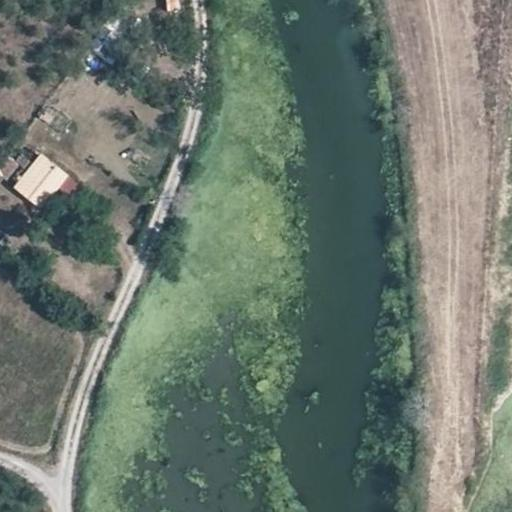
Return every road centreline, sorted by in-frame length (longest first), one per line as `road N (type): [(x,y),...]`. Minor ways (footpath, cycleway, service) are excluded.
road 1 (track): [(503,511),(478,188),(452,0)]
road 2 (track): [(63,488),(91,381),(177,181),(200,96),(201,0)]
